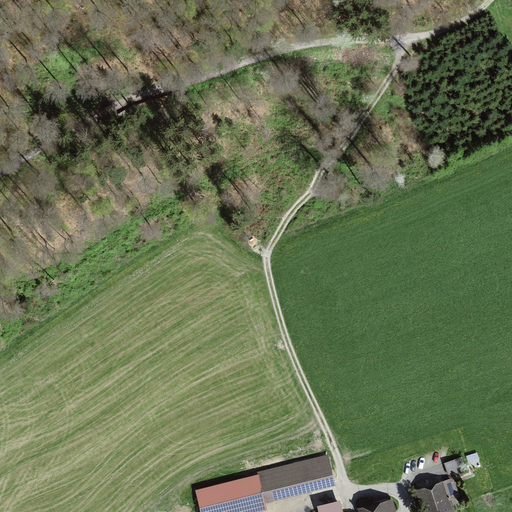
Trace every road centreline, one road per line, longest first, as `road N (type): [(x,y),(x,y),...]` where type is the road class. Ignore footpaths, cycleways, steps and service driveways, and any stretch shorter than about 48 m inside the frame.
road 1 (track): [(0,173),(125,101),(322,41),(410,42),(484,16),(496,0)]
road 2 (track): [(332,447),(287,343),(267,251),(364,120),(410,42)]
